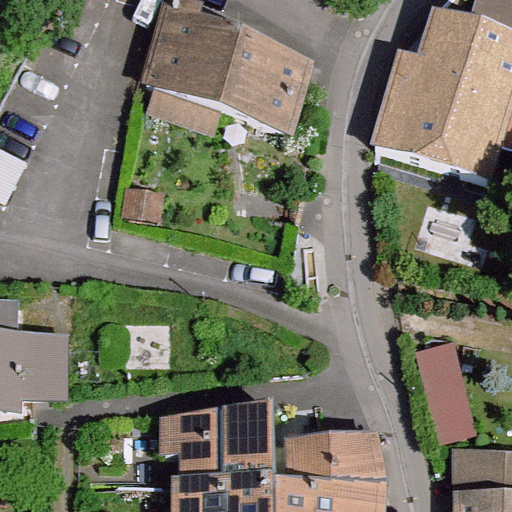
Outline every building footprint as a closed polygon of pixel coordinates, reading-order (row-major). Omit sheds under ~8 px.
[(511,21),(511,0),(487,0),(484,12),(511,21)] [(202,16),(175,4),(145,91),(158,95),(150,117),(212,139),(219,120),(289,142),(308,74),(196,29),(202,16)] [(401,63),(373,155),(487,190),(499,150),(511,154),(511,45),(433,22),(419,68),(401,63)] [(0,141),(0,194),(16,202),(37,160),(0,141)] [(164,199),(130,195),(127,220),(161,225),(164,199)] [(0,416),(22,417),(22,403),(69,404),(70,342),(21,342),(22,305),(0,304),(0,416)] [(456,349),(421,358),(444,447),(479,438),(456,349)] [(380,511),(382,491),(376,445),(295,453),(295,498),(276,493),(275,418),(168,429),(168,458),(190,457),(191,494),(182,491),(181,511),(380,511)] [(511,511),(511,461),(462,456),(463,511),(511,511)]
